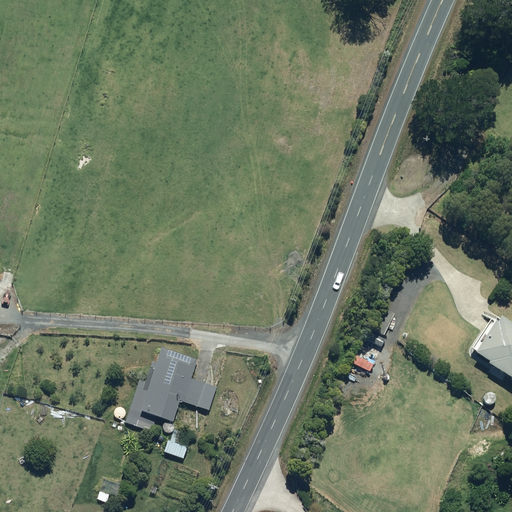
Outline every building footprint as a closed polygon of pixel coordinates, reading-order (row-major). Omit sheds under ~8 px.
[(381,307),(370,329),(385,337),(396,315),(381,307)] [(506,383),(510,377),(511,378),(511,328),(500,321),(497,326),(491,322),(473,350),(479,354),(477,357),(497,369),(493,375),(506,383)] [(198,361),(158,349),(148,383),(137,380),(124,423),(139,428),(143,413),(174,423),(181,403),(210,412),(218,386),(193,379),(198,361)] [(174,430),(166,455),(183,461),(191,436),(174,430)] [(121,485),(104,480),(97,500),(108,503),(111,495),(117,497),(121,485)]
